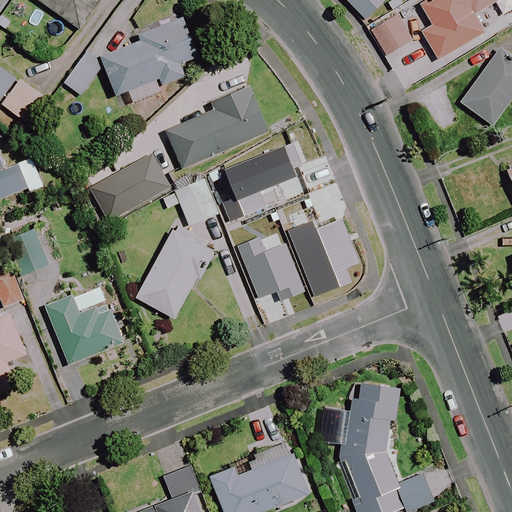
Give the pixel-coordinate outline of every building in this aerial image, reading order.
[(32,0),(80,32),(101,0),(32,0)] [(392,0),(370,0),(381,11),(392,0)] [(474,17),(501,0),(431,0),(419,7),(431,27),(421,33),(439,63),(485,35),(474,17)] [(412,42),(395,16),(370,32),(386,58),(412,42)] [(86,56),(65,84),(81,96),(103,67),(117,97),(128,92),(134,105),(186,80),(180,66),(200,57),(181,18),(138,39),(140,43),(100,62),(102,67),(86,56)] [(511,100),(511,64),(498,54),(460,104),(491,128),(511,100)] [(0,98),(15,77),(0,67),(0,98)] [(46,98),(20,81),(2,107),(28,125),(46,98)] [(166,133),(171,146),(182,171),(268,133),(247,85),(207,103),(211,113),(166,133)] [(141,158),(130,145),(106,165),(117,179),(141,158)] [(0,201),(30,190),(32,194),(44,189),(33,160),(4,171),(0,161),(0,201)] [(160,190),(148,168),(119,184),(131,206),(160,190)] [(314,238),(291,178),(240,197),(263,257),(314,238)] [(218,215),(202,180),(174,192),(190,228),(218,215)] [(213,253),(172,231),(135,298),(174,321),(197,281),(201,279),(202,274),(213,253)] [(47,268),(34,233),(9,242),(22,277),(47,268)] [(317,266),(311,247),(288,255),(295,274),(317,266)] [(25,301),(15,277),(0,282),(0,301),(3,310),(25,301)] [(82,317),(74,296),(45,307),(67,367),(122,346),(107,307),(82,317)] [(25,355),(10,316),(0,320),(0,394),(16,388),(6,362),(25,355)] [(405,386),(365,381),(363,396),(357,395),(349,442),(348,458),(363,495),(355,499),(360,511),(409,511),(438,500),(426,471),(403,481),(390,449),(395,418),(400,419),(405,386)] [(259,511),(313,490),(297,451),(242,473),(239,465),(215,475),(230,511),(259,511)] [(204,511),(197,494),(202,492),(192,466),(165,476),(174,498),(137,511),(204,511)]
